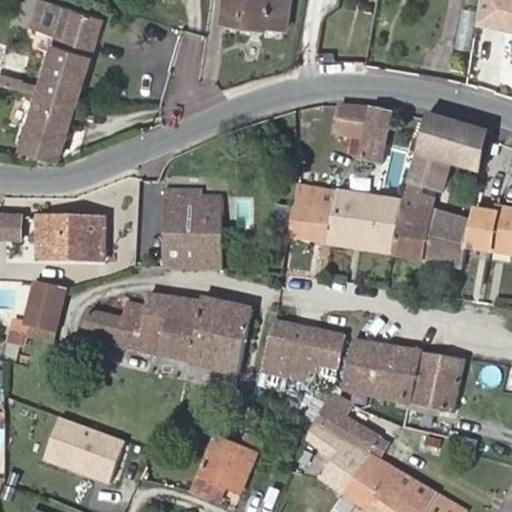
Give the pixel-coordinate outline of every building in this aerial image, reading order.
[(21,0),(15,22),(58,35),(41,92),(80,103),(105,19),(42,0),(21,0)] [(230,0),(228,17),(288,26),(292,0),(230,0)] [(63,158),(80,103),(41,92),(24,146),(63,158)] [(362,150),(371,108),(344,105),(338,134),(354,137),(350,152),(360,155),(363,154),(362,150)] [(360,155),(362,158),(384,162),(394,112),(371,108),(362,150),(363,154),(360,155)] [(430,113),(406,200),(396,253),(396,255),(427,261),(434,212),(437,192),(445,194),(454,164),(465,123),(430,113)] [(483,172),(492,130),(465,123),(454,164),(483,172)] [(167,178),(167,267),(225,268),(225,179),(167,178)] [(339,189),(300,184),(291,236),(332,243),(339,189)] [(365,193),(339,189),(332,243),(357,247),(365,193)] [(377,195),(365,193),(357,247),(396,253),(406,200),(377,195)] [(476,210),(474,221),(468,246),(493,250),(499,210),(498,209),(497,214),(476,210)] [(493,250),(511,253),(511,211),(499,210),(493,250)] [(430,261),(464,267),(468,246),(474,221),(434,212),(427,261),(430,261)] [(0,214),(0,239),(25,239),(25,215),(0,214)] [(41,217),(40,258),(106,261),(108,219),(41,217)] [(29,335),(56,341),(68,291),(38,283),(28,323),(32,324),(29,335)] [(126,317),(92,309),(86,337),(195,362),(194,365),(240,375),(254,307),(206,295),(204,302),(152,289),(148,305),(129,301),(126,317)] [(342,367),(348,335),(277,320),(262,373),(309,381),(311,370),(321,372),(322,364),(342,367)] [(29,335),(32,324),(28,323),(18,321),(13,342),(27,345),(29,335)] [(381,397),(390,345),(355,339),(346,389),(381,397)] [(455,412),(466,358),(390,345),(381,397),(455,412)] [(261,373),(259,384),(283,388),(285,377),(261,373)] [(300,412),(318,421),(335,391),(325,386),(318,397),(309,392),(300,412)] [(335,391),(318,421),(318,422),(348,439),(370,452),(372,449),(384,456),(393,442),(348,416),(355,403),(335,391)] [(348,439),(318,422),(309,437),(338,456),(348,439)] [(242,492),(259,452),(240,444),(217,434),(194,490),(219,500),(225,485),(242,492)] [(338,456),(326,477),(325,478),(345,492),(370,452),(348,439),(338,456)] [(370,508),(370,509),(374,511),(466,511),(468,509),(370,452),(345,492),(370,508)] [(45,497),(38,511),(80,511),(81,511),(45,497)]
